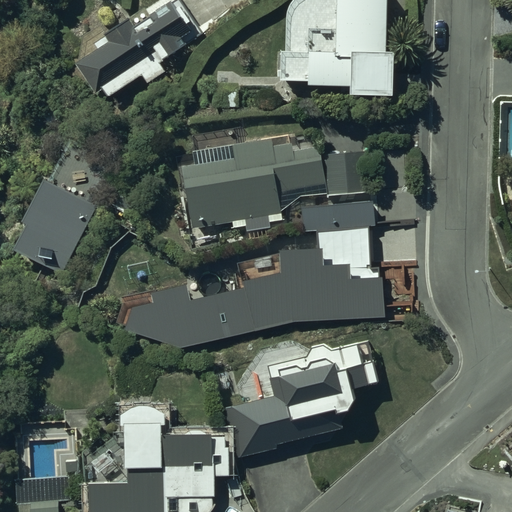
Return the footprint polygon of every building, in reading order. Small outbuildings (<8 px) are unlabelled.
[(393,61),(387,61),(386,0),(298,0),(297,1),(296,1),(296,2),(295,3),(294,4),(293,4),(292,5),(292,6),(291,7),(290,8),(290,9),(289,10),(288,11),(288,12),(287,13),(287,14),(287,15),(286,16),(286,17),(285,18),(285,19),(285,20),(285,60),(279,60),(280,90),(307,90),(307,97),(350,97),(350,105),(394,105),(393,61)] [(171,7),(134,33),(129,26),(105,43),(106,44),(94,52),(97,57),(75,73),(94,99),(101,93),(109,103),(142,80),(147,87),(165,75),(159,67),(169,60),(170,62),(187,49),(182,41),(191,35),(171,7)] [(239,88),(217,88),(217,110),(239,110),(239,88)] [(195,138),(198,157),(192,158),(194,170),(182,172),(192,233),(281,218),(280,215),(300,200),(327,198),(327,210),(304,210),(304,233),(370,229),(368,194),(366,194),(364,157),(320,159),(318,152),(292,157),(291,149),(273,152),(272,144),(244,149),(241,130),(195,138)] [(99,205),(46,179),(25,223),(30,226),(17,252),(66,275),(99,205)] [(123,335),(179,352),(300,328),(386,321),(383,283),(378,284),(377,274),(372,274),(368,233),(315,238),(317,255),(280,258),(282,281),(243,289),(244,294),(191,306),(187,290),(150,298),(152,307),(132,312),(123,335)] [(274,400),(225,413),(235,462),(277,452),(276,449),(343,432),(339,422),(349,419),(356,407),(352,395),(377,387),(367,346),(331,355),(323,350),(311,352),(307,359),(266,370),(274,400)] [(127,490),(87,491),(87,511),(213,511),(214,511),(214,509),(214,508),(215,507),(215,506),(215,504),(216,482),(227,482),(228,447),(225,447),(225,443),(179,442),(179,439),(164,438),(164,423),(163,422),(162,421),(161,420),(159,419),(158,419),(157,418),(155,418),(154,417),(153,417),(151,416),(150,416),(149,416),(147,415),(146,415),(144,415),(143,415),(142,415),(140,415),(139,415),(137,416),(136,416),(135,416),(133,417),(132,417),(131,418),(129,418),(128,419),(127,419),(126,420),(124,421),(123,422),(122,423),(121,424),(120,425),(119,426),(119,436),(124,436),(124,477),(127,477),(127,490)] [(14,485),(15,506),(17,511),(60,511),(60,502),(78,502),(75,429),(65,429),(65,424),(20,426),(20,439),(16,439),(18,484),(14,485)]
